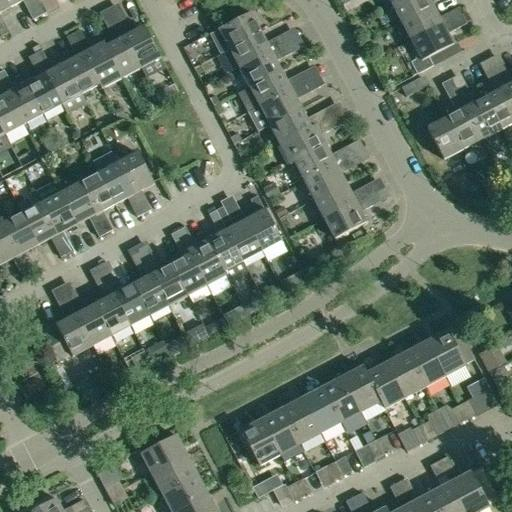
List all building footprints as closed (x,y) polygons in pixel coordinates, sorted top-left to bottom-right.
[(0,0),(0,14),(10,9),(4,0),(0,0)] [(32,22),(39,18),(31,4),(29,0),(4,0),(10,9),(22,3),(32,22)] [(31,4),(39,18),(46,14),(39,0),(31,4)] [(220,56),(229,52),(260,35),(250,15),(254,13),(257,11),(265,0),(248,0),(248,1),(229,11),(235,23),(210,36),(220,56)] [(401,24),(432,7),(428,0),(399,0),(390,5),(401,24)] [(432,7),(401,24),(411,43),(462,16),(458,9),(439,20),(432,7)] [(465,23),(462,16),(411,43),(416,54),(415,60),(410,63),(417,75),(432,67),(429,59),(453,47),(446,33),(465,23)] [(8,34),(1,20),(0,20),(0,36),(1,38),(8,34)] [(130,28),(127,22),(117,27),(121,33),(130,28)] [(121,33),(117,27),(108,32),(111,38),(121,33)] [(123,39),(140,71),(160,60),(143,28),(133,34),(123,39)] [(80,49),(87,45),(80,32),(73,35),(80,49)] [(72,52),(80,49),(73,35),(65,39),(72,52)] [(265,45),(260,35),(229,52),(239,71),(282,48),(277,39),(265,45)] [(114,44),(105,48),(104,49),(121,80),(140,71),(123,39),(114,44)] [(101,91),(121,80),(104,49),(105,48),(103,44),(90,51),(83,55),(99,86),(98,87),(101,91)] [(239,71),(249,90),(280,74),(275,64),(287,58),(282,48),(239,71)] [(85,105),(80,96),(63,65),(54,70),(51,64),(48,65),(41,52),(34,55),(61,106),(66,115),(85,105)] [(26,85),(42,116),(61,106),(34,55),(28,59),(38,78),(26,85)] [(76,58),(63,65),(80,96),(98,87),(99,86),(83,55),(76,58)] [(6,95),(23,127),(42,116),(26,85),(13,91),(3,72),(0,73),(0,82),(3,89),(6,95)] [(510,79),(507,73),(497,78),(501,84),(510,79)] [(280,74),(249,90),(237,96),(247,115),(259,109),(302,87),(297,77),(285,83),(280,74)] [(501,84),(497,78),(488,83),(491,89),(501,84)] [(511,105),(511,84),(503,89),(511,105)] [(408,86),(401,90),(406,100),(413,96),(408,86)] [(259,109),(269,128),(301,112),(296,102),(307,96),(302,87),(259,109)] [(494,94),(484,100),(501,131),(511,125),(511,105),(503,89),(494,94)] [(482,141),(501,131),(484,100),(475,104),(469,93),(459,98),(482,141)] [(0,98),(0,129),(4,137),(23,127),(6,95),(0,98)] [(456,114),(446,120),(463,151),(482,141),(459,98),(450,103),(456,114)] [(269,128),(279,147),(311,131),(310,130),(314,128),(315,128),(326,123),(321,113),(306,121),(301,112),(269,128)] [(463,151),(446,120),(426,130),(443,162),(463,151)] [(331,132),(326,123),(315,128),(314,128),(310,130),(311,131),(279,147),(289,167),(294,165),(293,164),(325,147),(320,138),(331,132)] [(294,165),(303,183),(347,161),(342,151),(330,157),(325,147),(293,164),(294,165)] [(133,197),(141,193),(153,186),(137,155),(117,165),(133,197)] [(351,170),(347,161),(303,183),(313,202),(345,186),(340,176),(351,170)] [(98,175),(97,175),(114,207),(127,200),(133,197),(117,165),(98,175)] [(102,213),(114,207),(97,175),(79,185),(95,217),(102,213)] [(274,183),(262,189),(268,200),(280,194),(274,183)] [(95,217),(79,185),(59,195),(76,227),(88,220),(95,217)] [(313,202),(323,222),(367,199),(362,189),(350,195),(345,186),(313,202)] [(76,227),(59,195),(40,205),(57,237),(64,233),(76,227)] [(150,211),(143,198),(136,202),(143,215),(150,211)] [(250,202),(254,210),(261,206),(257,198),(250,202)] [(372,208),(367,199),(323,222),(334,241),(366,224),(360,214),(372,208)] [(143,215),(136,202),(129,205),(136,219),(143,215)] [(40,205),(21,215),(38,247),(50,240),(57,237),(40,205)] [(215,213),(242,263),(261,253),(244,221),(232,228),(222,209),(215,213)] [(257,215),(244,221),(261,253),(281,242),(265,211),(264,211),(257,215)] [(216,236),(206,242),(223,273),(224,272),(236,266),(242,263),(215,213),(209,216),(216,230),(213,231),(216,236)] [(26,253),(38,247),(21,215),(3,224),(2,225),(19,257),(26,253)] [(98,221),(105,235),(112,232),(105,218),(98,221)] [(1,220),(0,220),(0,266),(12,260),(21,279),(28,275),(21,262),(19,257),(2,225),(3,224),(1,220)] [(98,221),(91,225),(98,239),(105,235),(98,221)] [(224,272),(223,273),(206,242),(194,248),(184,229),(177,232),(187,251),(186,252),(189,256),(190,256),(206,287),(226,277),(224,272)] [(180,255),(187,251),(177,232),(170,236),(180,255)] [(60,241),(67,255),(73,252),(66,238),(60,241)] [(59,259),(67,255),(60,241),(52,245),(59,259)] [(148,246),(138,251),(145,265),(155,260),(148,246)] [(182,260),(170,266),(187,297),(206,287),(190,256),(189,256),(182,260)] [(21,262),(28,275),(35,271),(28,258),(21,262)] [(168,307),(187,297),(170,266),(161,271),(155,260),(145,265),(168,307)] [(142,281),(133,286),(149,317),(168,307),(145,265),(136,270),(142,281)] [(285,293),(296,288),(290,277),(279,283),(285,293)] [(120,286),(117,280),(107,285),(111,291),(120,286)] [(111,291),(107,285),(98,290),(101,296),(111,291)] [(130,327),(149,317),(133,286),(123,291),(113,296),(130,327)] [(266,305),(259,292),(252,296),(259,309),(266,305)] [(104,301),(94,306),(111,337),(130,327),(113,296),(104,301)] [(82,306),(79,300),(69,305),(72,311),(82,306)] [(71,358),(91,347),(75,316),(72,311),(69,305),(59,310),(65,321),(55,326),(56,328),(41,335),(55,362),(70,355),(71,358)] [(91,347),(111,337),(94,306),(84,311),(75,316),(91,347)] [(224,319),(228,327),(229,328),(239,322),(234,314),(224,319)] [(458,326),(447,332),(428,342),(446,377),(476,361),(458,326)] [(145,351),(150,362),(152,365),(162,360),(168,356),(161,342),(145,351)] [(428,342),(407,353),(426,388),(446,377),(428,342)] [(407,353),(387,363),(406,399),(426,388),(407,353)] [(384,410),(406,399),(387,363),(366,374),(380,403),(384,410)] [(362,367),(342,378),(361,413),(380,403),(366,374),(362,367)] [(506,386),(498,369),(489,373),(498,390),(506,386)] [(340,424),(361,413),(342,378),(322,389),(340,424)] [(322,389),(302,400),(320,435),(340,424),(322,389)] [(320,435),(302,400),(281,410),(300,445),(320,435)] [(468,402),(459,407),(467,421),(475,416),(468,402)] [(458,425),(467,421),(459,407),(451,411),(458,425)] [(281,410),(261,421),(279,456),(300,445),(281,410)] [(259,467),(279,456),(261,421),(240,432),(259,467)] [(427,423),(419,428),(427,442),(435,437),(427,423)] [(418,446),(427,442),(419,428),(411,432),(418,446)] [(140,455),(151,475),(186,457),(175,436),(140,455)] [(383,438),(375,442),(382,456),(391,452),(383,438)] [(374,461),(382,456),(375,442),(367,446),(374,461)] [(197,477),(186,457),(151,475),(162,496),(197,477)] [(343,459),(335,463),(342,477),(351,473),(343,459)] [(438,463),(445,477),(453,472),(446,459),(438,463)] [(334,482),(342,477),(335,463),(326,468),(334,482)] [(437,481),(445,477),(438,463),(429,468),(437,481)] [(482,468),(481,468),(470,474),(470,473),(449,484),(463,511),(481,511),(488,508),(487,507),(499,501),(482,468)] [(170,511),(180,511),(208,498),(197,477),(162,496),(170,511)] [(294,484),(302,498),(310,494),(303,480),(294,484)] [(398,484),(405,498),(413,494),(406,480),(398,484)] [(104,490),(109,498),(122,491),(118,482),(104,490)] [(293,503),(302,498),(294,484),(286,489),(293,503)] [(396,503),(405,498),(398,484),(389,489),(396,503)] [(429,495),(437,511),(463,511),(449,484),(429,495)] [(127,499),(122,491),(109,498),(113,507),(127,499)] [(362,494),(353,498),(360,511),(362,511),(369,508),(362,494)] [(408,505),(411,511),(437,511),(429,495),(408,505)] [(215,511),(208,498),(180,511),(215,511)] [(349,511),(360,511),(353,498),(345,503),(349,511)] [(61,511),(55,500),(32,511),(61,511)] [(68,509),(69,511),(82,511),(87,510),(82,501),(68,509)]
